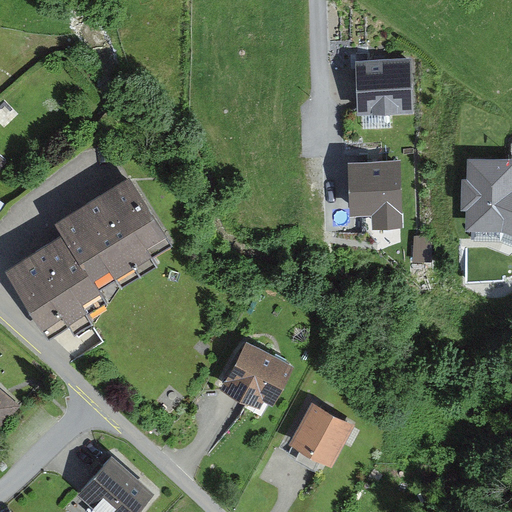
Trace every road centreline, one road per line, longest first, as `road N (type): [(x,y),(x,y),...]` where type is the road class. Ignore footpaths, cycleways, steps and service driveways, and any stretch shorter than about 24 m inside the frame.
road 1 (residential): [(97,399),(214,511)]
road 2 (residential): [(316,0),(322,155)]
road 3 (residential): [(97,399),(0,493)]
road 4 (residential): [(0,309),(97,399)]
